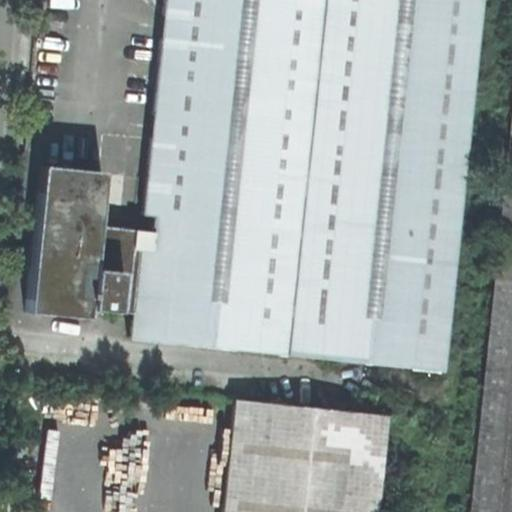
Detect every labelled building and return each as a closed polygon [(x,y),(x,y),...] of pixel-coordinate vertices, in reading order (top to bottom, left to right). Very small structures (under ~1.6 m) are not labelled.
[(158,0),(136,211),(146,212),(145,229),(91,224),(96,170),(35,164),(20,308),(51,311),(82,315),(83,305),(125,309),(138,310),(136,328),(234,338),(233,346),(432,367),(471,0),(158,0)] [(511,511),(511,114),(470,511),(511,511)] [(9,262),(19,263),(21,244),(10,243),(9,262)] [(124,333),(233,346),(234,338),(136,328),(138,310),(125,309),(124,333)] [(371,511),(379,413),(231,395),(218,511),(371,511)] [(13,449),(23,450),(24,433),(15,432),(13,449)]
